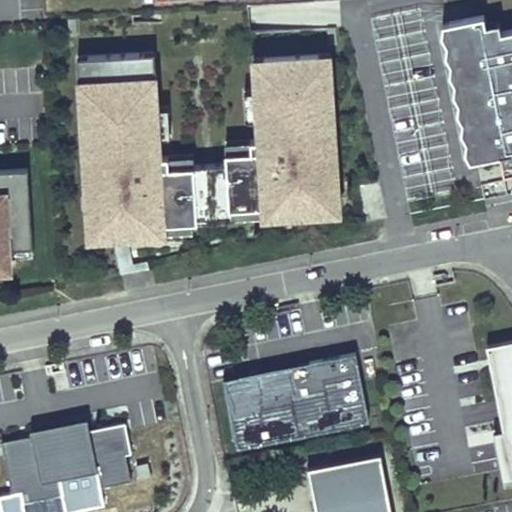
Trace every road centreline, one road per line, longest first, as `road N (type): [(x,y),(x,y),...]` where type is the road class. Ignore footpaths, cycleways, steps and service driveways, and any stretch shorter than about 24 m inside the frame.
road 1 (residential): [(174,303),(456,248),(511,248)]
road 2 (residential): [(198,511),(204,451),(174,303)]
road 3 (residential): [(0,338),(174,303)]
